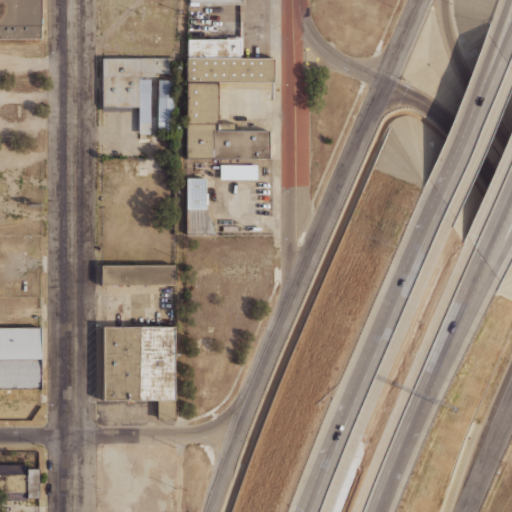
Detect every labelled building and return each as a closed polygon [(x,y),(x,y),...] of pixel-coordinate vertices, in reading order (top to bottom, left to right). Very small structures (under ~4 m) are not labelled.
[(0,38),(0,0),(39,0),(39,38),(0,38)] [(273,83),(217,83),(217,123),(235,123),(235,130),(268,130),(268,158),(186,158),(186,39),(240,39),(240,58),(273,58),(273,83)] [(173,73),(154,73),(154,76),(138,76),(138,78),(149,78),(149,133),(138,133),(138,107),(101,107),(101,57),(173,57),(173,73)] [(157,132),(157,79),(173,79),(173,132),(157,132)] [(256,179),(220,179),(220,164),(256,164),(256,179)] [(205,210),(186,210),(186,178),(205,178),(205,210)] [(174,284),(101,284),(101,265),(174,265),(174,284)] [(102,399),(102,326),(174,326),(174,418),(156,418),(156,399),(102,399)] [(39,388),(0,388),(0,327),(39,327),(39,388)] [(25,500),(0,500),(0,463),(25,463),(25,468),(38,468),(38,497),(25,497),(25,500)]
